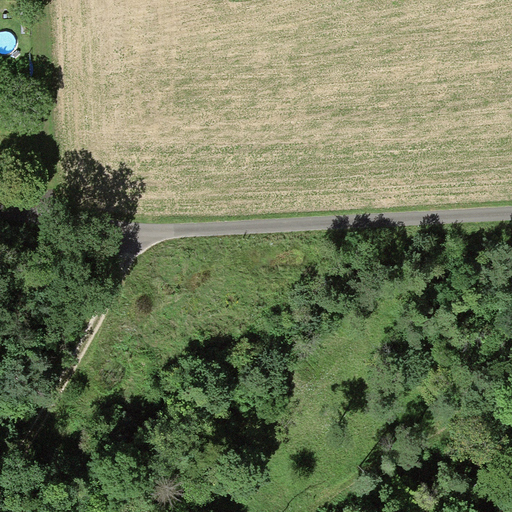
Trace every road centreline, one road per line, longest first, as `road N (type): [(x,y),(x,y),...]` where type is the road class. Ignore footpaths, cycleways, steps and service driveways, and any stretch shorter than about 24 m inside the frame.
road 1 (unclassified): [(0,212),(135,233),(511,215)]
road 2 (track): [(0,478),(73,359),(135,233)]
road 3 (track): [(326,511),(511,404)]
